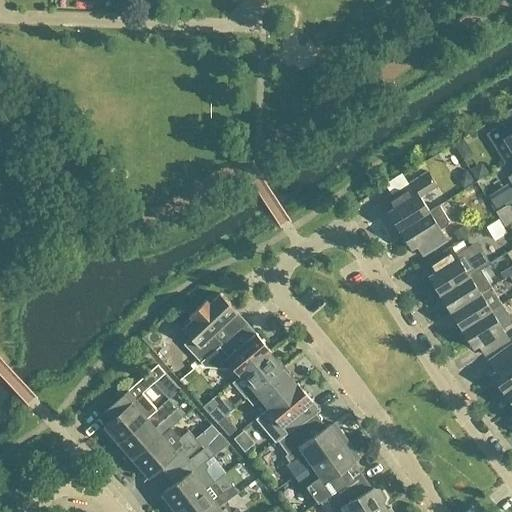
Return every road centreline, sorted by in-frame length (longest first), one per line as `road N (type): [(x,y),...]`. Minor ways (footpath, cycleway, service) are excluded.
road 1 (residential): [(511,476),(343,230),(299,255)]
road 2 (residential): [(435,511),(379,420),(267,283),(299,255)]
road 3 (residential): [(253,0),(252,28),(0,19)]
